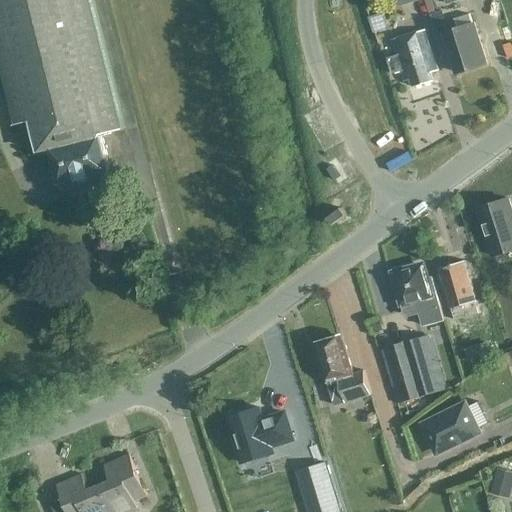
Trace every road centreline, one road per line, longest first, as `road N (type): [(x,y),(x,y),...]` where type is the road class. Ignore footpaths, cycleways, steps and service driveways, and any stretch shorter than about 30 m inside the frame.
road 1 (tertiary): [(159,382),(404,210)]
road 2 (unclassified): [(404,210),(331,107),(310,58),(304,0)]
road 3 (tertiary): [(0,449),(159,382)]
road 4 (residential): [(204,511),(159,382)]
road 5 (tertiary): [(404,210),(511,131)]
